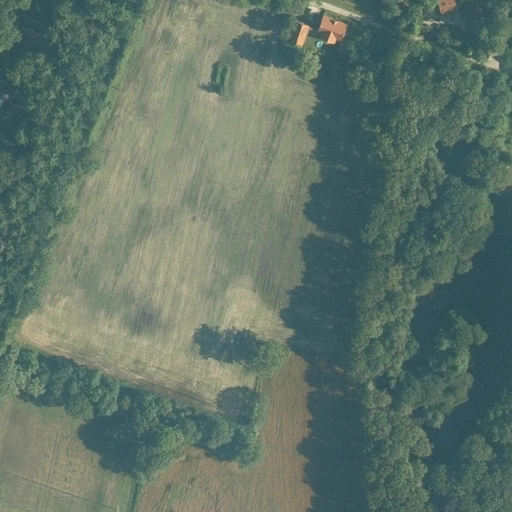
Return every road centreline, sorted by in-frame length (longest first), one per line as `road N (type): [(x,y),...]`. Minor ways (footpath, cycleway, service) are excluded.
road 1 (track): [(135,0),(0,317)]
road 2 (track): [(315,0),(488,65)]
